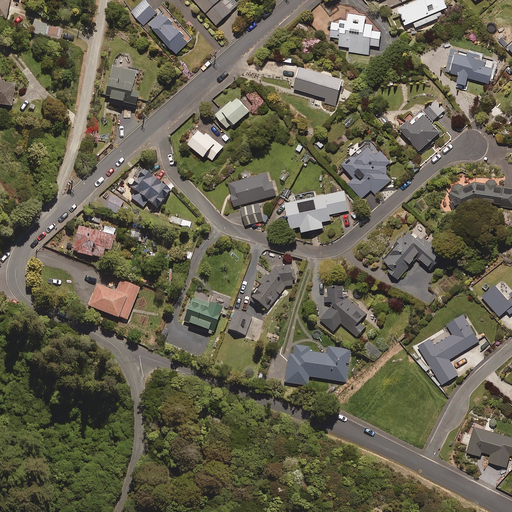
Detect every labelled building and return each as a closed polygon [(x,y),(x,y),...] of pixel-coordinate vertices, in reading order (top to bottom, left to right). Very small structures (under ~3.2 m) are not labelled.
[(8,0),(0,0),(0,17),(5,19),(8,0)] [(157,12),(146,0),(144,0),(131,12),(144,25),(157,12)] [(194,0),(216,24),(239,4),(235,0),(194,0)] [(448,7),(444,0),(416,0),(398,7),(401,15),(405,24),(413,21),(416,27),(442,16),(440,10),(448,7)] [(193,38),(166,8),(149,24),(176,53),(193,38)] [(349,13),(348,20),(341,19),(340,22),(332,21),(330,36),(340,37),(339,46),(350,47),(350,52),(369,54),(370,45),(379,46),(381,31),(372,30),(373,24),(365,23),(366,15),(349,13)] [(46,24),(34,21),(31,33),(44,35),(46,24)] [(62,29),(48,26),(46,36),(60,39),(62,29)] [(473,52),(452,46),(446,71),(459,74),(457,82),(466,84),(468,77),(489,82),(494,61),(479,57),(480,54),(473,52)] [(284,62),(282,69),(296,72),(297,64),(284,62)] [(135,72),(112,66),(105,98),(135,105),(138,93),(131,91),(135,72)] [(343,79),(300,66),(293,88),(326,97),(325,103),(335,106),(343,79)] [(0,104),(11,106),(14,84),(0,81),(0,104)] [(249,111),(237,96),(215,114),(228,129),(249,111)] [(445,109),(436,100),(425,110),(434,120),(445,109)] [(414,117),(412,114),(404,121),(405,122),(400,127),(420,150),(441,131),(422,110),(414,117)] [(223,146),(200,128),(188,143),(211,162),(223,146)] [(379,152),(370,142),(354,155),(353,154),(342,163),(354,178),(349,183),(362,198),(372,189),(375,194),(392,180),(384,171),(388,168),(386,166),(391,162),(381,151),(379,152)] [(306,148),(299,143),(294,151),(301,155),(306,148)] [(170,191),(140,167),(127,183),(139,193),(134,200),(143,207),(148,201),(157,208),(170,191)] [(270,182),(268,173),(229,183),(236,206),(276,195),(273,181),(270,182)] [(449,190),(455,211),(483,203),(511,208),(511,187),(498,186),(498,184),(498,183),(498,182),(497,181),(496,181),(495,180),(494,180),(493,179),(492,179),(491,179),(490,180),(489,180),(488,181),(487,182),(486,183),(477,182),(463,186),(462,185),(461,184),(460,184),(459,184),(458,184),(457,184),(456,185),(455,186),(455,187),(455,188),(449,190)] [(316,196),(315,191),(295,195),(296,200),(286,202),(291,228),(301,226),(302,231),(323,227),(322,221),(331,219),(330,214),(349,210),(345,190),(316,196)] [(124,200),(107,191),(100,205),(117,214),(124,200)] [(264,221),(260,203),(241,207),(245,225),(264,221)] [(191,222),(171,216),(169,222),(190,228),(191,222)] [(77,252),(76,254),(92,257),(92,256),(102,258),(104,249),(110,250),(114,234),(78,226),(72,251),(77,252)] [(422,241),(409,230),(380,264),(398,279),(418,256),(432,268),(444,254),(424,238),(422,241)] [(251,296),(268,309),(284,288),(294,287),(292,267),(272,270),(251,296)] [(139,288),(120,280),(115,292),(96,284),(88,306),(126,321),(139,288)] [(511,290),(502,280),(483,296),(500,316),(507,310),(511,314),(511,312),(511,290)] [(347,285),(328,287),(329,296),(325,297),(326,302),(332,301),(332,305),(320,319),(334,331),(341,322),(357,336),(366,326),(360,321),(367,313),(348,298),(348,295),(347,285)] [(208,303),(201,300),(201,301),(192,297),(183,321),(213,332),(222,308),(208,303)] [(253,316),(235,310),(228,329),(246,335),(253,316)] [(480,341),(464,314),(447,325),(453,335),(435,346),(431,338),(419,345),(442,384),(458,374),(449,359),(480,341)] [(309,347),(295,345),(293,356),(289,355),(285,382),(307,386),(309,377),(346,382),(351,350),(327,347),(326,354),(308,352),(309,347)] [(200,350),(190,347),(188,354),(198,357),(200,350)] [(511,437),(475,426),(467,452),(481,456),(482,451),(492,454),(489,462),(507,467),(511,455),(511,437)]
